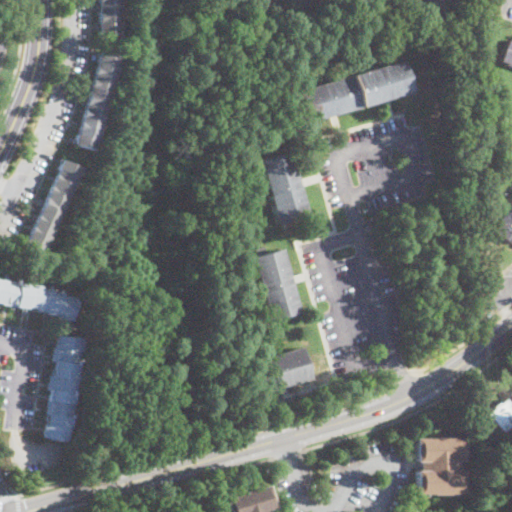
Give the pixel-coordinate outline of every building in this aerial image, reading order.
[(116,0),(117,36),(97,37),(96,0),(116,0)] [(509,39),(511,40),(511,66),(506,65),(507,63),(501,60),(509,39)] [(90,149),(71,144),(81,117),(79,116),(84,103),(83,100),(86,91),(88,91),(89,78),(91,79),(93,73),(91,73),(98,51),(117,56),(90,149)] [(307,122),(298,90),(404,60),(413,92),(307,122)] [(293,219),(295,226),(285,229),(283,222),(277,224),(258,161),(290,151),(308,215),(293,219)] [(38,256),(20,248),(60,159),(78,167),(38,256)] [(511,242),(511,244),(493,231),(499,223),(497,222),(507,211),(510,213),(511,210),(511,242)] [(285,316),(287,323),(276,326),(274,319),(268,321),(250,257),(281,248),(300,311),(285,316)] [(73,297),(70,321),(57,319),(58,316),(47,314),(47,312),(36,310),(37,308),(0,302),(0,279),(42,287),(61,293),(61,296),(73,297)] [(79,338),(74,364),(64,440),(40,436),(42,424),(45,424),(49,389),(46,389),(53,361),(50,360),(52,349),(53,349),(56,335),(79,338)] [(258,393),(249,362),(302,347),(310,378),(258,393)] [(511,424),(508,428),(507,426),(500,432),(486,414),(497,402),(499,404),(505,399),(510,405),(511,403),(511,395),(511,394),(511,393),(511,424)] [(461,438),(460,461),(449,461),(449,470),(461,470),(460,493),(445,494),(414,493),(414,470),(426,470),(426,461),(414,461),(414,438),(461,438)] [(267,486),(273,507),(262,510),(262,511),(226,511),(223,499),(237,495),(237,493),(267,486)]
